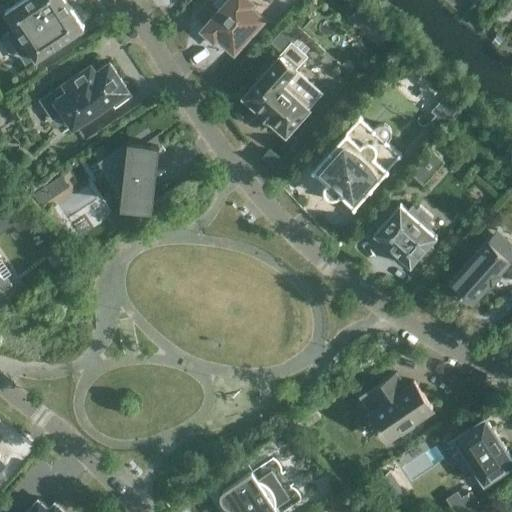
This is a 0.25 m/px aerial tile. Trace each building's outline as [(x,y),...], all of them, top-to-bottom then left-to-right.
[(7,0),(2,4),(6,9),(5,10),(16,25),(6,32),(26,62),(36,55),(36,56),(85,25),(67,0),(7,0)] [(210,0),(198,14),(208,23),(207,24),(235,48),(257,24),(243,11),(253,1),(251,0),(210,0)] [(294,68),(306,55),(291,42),(244,94),(261,109),(259,111),(268,118),(269,117),(286,132),(321,92),(294,68)] [(69,89),(55,98),(51,91),(40,98),(53,118),(64,110),(73,124),(127,88),(109,62),(95,71),(91,64),(64,82),(69,89)] [(458,108),(448,99),(430,120),(439,128),(458,108)] [(354,206),(401,153),(387,140),(389,138),(391,134),(391,130),(388,125),(384,123),(379,123),(375,126),(373,128),(359,115),(312,168),(354,206)] [(165,149),(150,126),(100,159),(131,204),(153,189),(139,167),(165,149)] [(414,166),(424,178),(444,159),(434,148),(414,166)] [(59,175),(45,184),(43,186),(50,198),(67,187),(59,175)] [(0,230),(25,214),(16,201),(0,211),(0,230)] [(429,220),(432,216),(419,205),(416,208),(412,205),(408,209),(400,202),(374,232),(411,265),(418,257),(421,260),(433,246),(429,243),(437,235),(429,228),(433,223),(429,220)] [(511,242),(507,238),(499,246),(488,236),(449,280),(472,301),(491,281),(492,282),(501,272),(500,271),(503,267),(511,274),(511,242)] [(0,287),(2,290),(12,284),(7,276),(3,278),(0,273),(0,256),(0,255),(0,287)] [(432,407),(414,380),(405,386),(396,372),(361,396),(371,409),(369,410),(387,438),(399,430),(402,434),(414,425),(411,421),(432,407)] [(486,417),(485,416),(484,416),(484,417),(456,435),(455,436),(456,437),(484,479),(484,480),(485,481),(486,480),(511,462),(511,456),(506,447),(502,441),(498,435),(494,429),(486,417)] [(227,502),(231,504),(236,511),(282,511),(301,500),(300,495),(297,490),(292,487),(291,485),(293,484),(293,483),(291,484),(283,473),(285,471),(285,470),(282,472),(281,471),(280,465),(277,460),(272,457),(223,490),(222,495),(224,499),(227,502)] [(462,511),(481,501),(471,484),(452,495),(462,511)] [(49,507),(39,497),(25,511),(68,511),(66,510),(67,509),(65,508),(64,509),(59,504),(60,503),(59,502),(58,503),(55,500),(49,507)]
